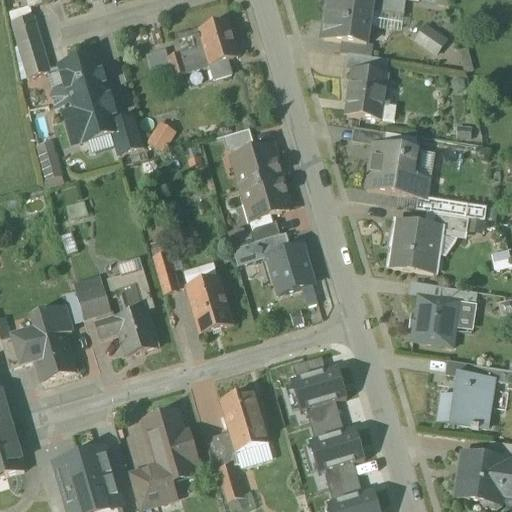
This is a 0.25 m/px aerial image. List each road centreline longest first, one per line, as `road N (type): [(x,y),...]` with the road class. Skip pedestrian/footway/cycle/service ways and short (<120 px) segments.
road 1 (residential): [(262,0),(361,330)]
road 2 (residential): [(45,424),(361,330)]
road 3 (residential): [(361,330),(416,511)]
